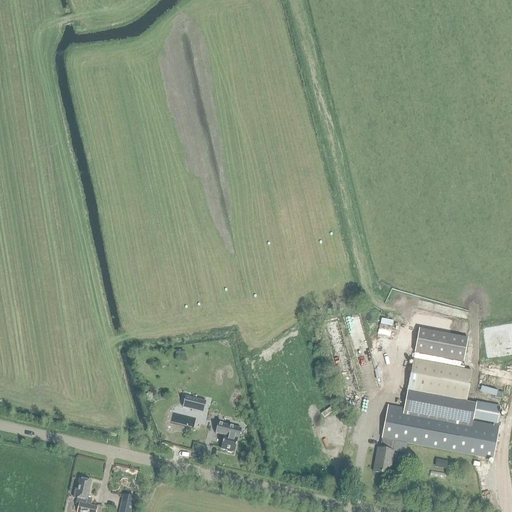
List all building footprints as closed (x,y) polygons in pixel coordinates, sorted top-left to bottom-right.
[(454,320),(424,314),(422,329),(451,334),(454,320)] [(392,328),(394,322),(382,319),(381,325),(392,328)] [(418,330),(414,353),(463,362),(467,339),(418,330)] [(375,450),(371,473),(387,476),(392,453),(391,452),(393,442),(398,443),(492,460),(498,428),(472,423),(473,419),(496,424),(499,408),(475,404),(466,403),(471,372),(411,361),(405,391),(406,392),(403,410),(387,407),(386,408),(378,450),(375,450)] [(203,413),(206,402),(185,396),(182,408),(203,413)] [(215,435),(224,437),(221,451),(227,452),(228,453),(231,454),(232,453),(234,454),(238,440),(239,441),(241,430),(218,424),(215,435)] [(438,460),(436,468),(446,470),(448,462),(438,460)] [(76,511),(95,511),(97,508),(90,506),(92,499),(87,498),(91,482),(80,479),(77,490),(75,490),(73,498),(77,499),(75,505),(78,506),(76,511)] [(130,511),(132,504),(120,502),(117,511),(130,511)]
